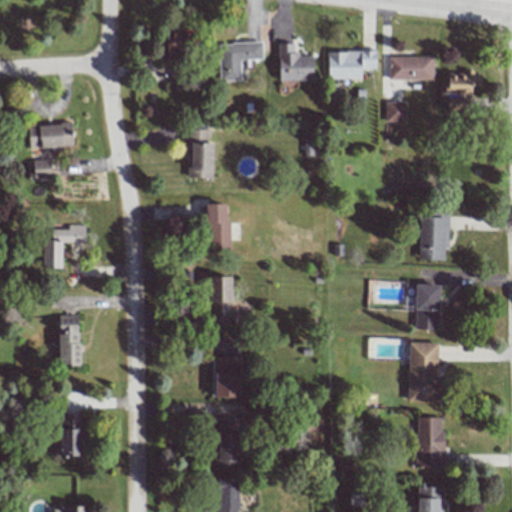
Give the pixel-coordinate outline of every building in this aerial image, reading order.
[(166,60),(191,59),(190,31),(165,32),(166,60)] [(219,81),(240,80),(240,60),(261,59),(261,42),(218,43),(219,81)] [(278,81),(312,80),(312,55),(293,55),(292,43),(277,43),(278,81)] [(327,79),(360,79),(360,68),(375,68),(375,51),(327,51),(327,79)] [(432,56),(388,57),(388,80),(432,79),(432,56)] [(447,72),(446,110),(461,110),(462,95),(471,95),(471,86),(479,86),(480,72),(447,72)] [(404,101),(384,101),(384,123),(405,122),(404,101)] [(27,125),(28,148),(72,147),(71,124),(27,125)] [(212,178),(213,143),(207,143),(207,127),(189,127),(188,178),(212,178)] [(32,161),(33,179),(50,179),(49,160),(32,161)] [(227,204),(205,204),(207,256),(229,255),(227,204)] [(447,248),(448,213),(419,212),(417,260),(443,260),(443,248),(447,248)] [(84,243),(84,225),(67,224),(67,230),(50,229),(50,240),(42,240),(41,268),(61,269),(61,243),(84,243)] [(230,277),(209,277),(209,327),(229,327),(230,277)] [(439,285),(415,284),(413,329),(438,330),(439,285)] [(78,315),(57,316),(58,366),(79,366),(78,315)] [(436,401),(437,343),(408,342),(407,401),(436,401)] [(212,398),(240,397),(239,357),(211,357),(212,398)] [(80,456),(81,414),(59,413),(59,456),(80,456)] [(320,417),(304,416),(304,430),(320,431),(320,417)] [(213,465),(240,464),(239,418),(212,419),(213,465)] [(441,418),(415,418),(416,468),(441,468),(441,418)] [(212,511),(237,511),(237,479),(216,479),(217,506),(213,507),(212,511)] [(441,511),(441,487),(416,487),(417,511),(401,511),(400,511),(441,511)]
